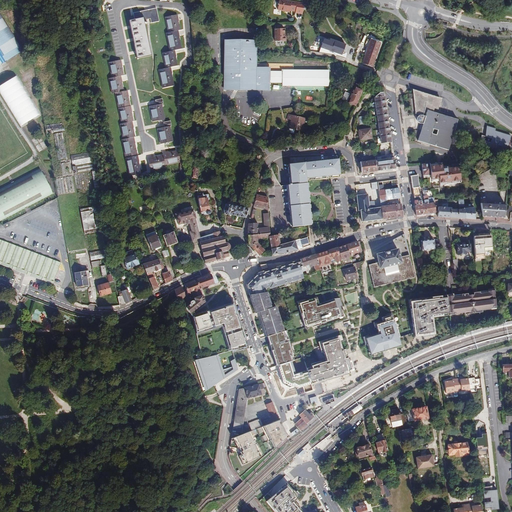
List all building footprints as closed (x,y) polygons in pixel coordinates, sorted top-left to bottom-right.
[(282,0),(278,0),(277,10),(289,11),(290,10),(302,12),(304,3),(282,0)] [(144,10),(147,24),(159,21),(156,8),(144,10)] [(129,21),(137,59),(151,56),(144,24),(147,24),(144,10),(134,12),(136,19),(129,21)] [(0,65),(23,51),(0,13),(0,65)] [(177,66),(174,50),(181,49),(177,31),(179,30),(177,15),(165,17),(168,32),(165,33),(169,51),(162,52),(165,68),(158,69),(162,88),(173,86),(170,67),(177,66)] [(274,29),(275,41),(286,41),(286,36),(285,36),(285,35),(284,28),(274,29)] [(345,44),(324,37),(320,47),(341,55),(345,44)] [(371,40),(367,51),(376,55),(380,43),(371,40)] [(241,85),(254,87),(269,87),(269,82),(282,82),(282,86),(328,86),(328,70),(282,70),(282,71),(282,72),(269,71),(269,69),(256,69),(254,69),(254,41),(227,41),(226,87),(241,85)] [(372,67),(376,55),(367,51),(362,63),(372,67)] [(127,90),(123,91),(120,76),(123,75),(120,60),(109,62),(112,78),(109,78),(112,93),(115,93),(122,123),(120,124),(123,139),(121,140),(129,177),(141,174),(133,137),(134,137),(131,121),(133,121),(127,90)] [(16,76),(0,85),(0,92),(21,126),(40,115),(16,76)] [(347,102),(355,106),(362,90),(364,88),(356,84),(355,87),(354,87),(350,95),(347,102)] [(418,141),(448,150),(457,120),(432,112),(434,108),(437,109),(440,99),(413,90),(416,114),(420,113),(419,113),(419,114),(418,114),(417,115),(417,116),(416,116),(416,117),(416,118),(416,119),(416,120),(417,121),(418,122),(419,123),(420,123),(421,123),(423,124),(418,141)] [(379,93),(375,97),(382,144),(391,142),(390,137),(389,137),(388,135),(390,135),(389,130),(387,130),(387,129),(389,128),(388,123),(386,123),(386,122),(387,122),(387,116),(385,116),(385,115),(386,115),(386,109),(384,109),(384,108),(385,108),(384,102),(383,103),(383,101),(384,101),(383,93),(379,93)] [(156,105),(149,107),(152,122),(165,119),(161,104),(163,104),(162,99),(155,100),(156,105)] [(290,120),(289,128),(307,133),(307,128),(303,127),(305,118),(288,114),(286,119),(290,120)] [(164,127),(157,129),(160,144),(173,142),(169,126),(171,126),(170,121),(163,123),(164,127)] [(64,127),(63,127),(62,123),(46,125),(47,129),(46,129),(46,134),(65,131),(64,127)] [(485,141),(483,148),(486,148),(486,147),(489,147),(489,146),(496,149),(496,151),(500,153),(506,150),(510,136),(500,133),(494,131),(495,129),(487,127),(485,137),(487,137),(486,141),(485,141)] [(360,140),(372,138),(370,128),(358,130),(359,136),(360,140)] [(67,158),(63,132),(58,133),(63,159),(67,158)] [(62,159),(58,133),(54,134),(58,160),(62,159)] [(180,162),(178,150),(163,153),(163,155),(148,158),(150,170),(165,167),(165,165),(180,162)] [(73,166),(93,162),(90,152),(71,156),(73,166)] [(361,173),(376,171),(375,165),(379,165),(380,171),(395,169),(393,155),(374,157),(375,161),(359,163),(361,173)] [(340,174),(338,159),(289,164),(291,184),(289,184),(289,185),(287,185),(292,227),(307,225),(305,206),(302,178),(332,175),(340,174)] [(475,167),(474,159),(466,160),(467,168),(475,167)] [(429,164),(422,165),(423,176),(431,175),(431,178),(431,182),(439,181),(440,186),(461,183),(459,167),(442,170),(442,165),(429,166),(429,164)] [(0,221),(53,194),(40,168),(0,188),(0,221)] [(305,206),(307,225),(311,225),(306,181),(327,178),(340,177),(340,174),(332,175),(302,178),(305,206)] [(415,216),(426,214),(424,203),(422,204),(421,201),(420,201),(419,187),(418,175),(410,176),(415,216)] [(378,189),(381,207),(375,208),(370,209),(369,201),(368,194),(356,195),(358,211),(359,211),(361,211),(362,222),(361,222),(366,221),(370,221),(390,218),(403,217),(401,204),(386,206),(385,200),(400,198),(398,188),(384,190),(383,185),(380,185),(379,182),(377,182),(378,189)] [(424,203),(426,214),(435,213),(434,205),(433,197),(432,189),(422,191),(424,203)] [(210,194),(197,196),(200,212),(205,212),(206,214),(210,213),(208,202),(211,202),(210,194)] [(256,195),(253,206),(268,210),(267,198),(256,195)] [(225,204),(223,211),(224,214),(245,217),(247,209),(243,208),(226,205),(225,204)] [(441,204),(441,207),(438,207),(437,217),(475,219),(473,207),(469,208),(458,209),(451,209),(451,208),(448,207),(448,204),(441,204)] [(482,216),(500,217),(501,205),(481,204),(482,216)] [(84,231),(100,228),(96,210),(103,207),(103,205),(80,209),(84,231)] [(191,236),(192,241),(200,238),(193,210),(176,214),(178,224),(183,223),(184,225),(190,224),(192,231),(190,232),(191,236)] [(257,239),(269,238),(271,246),(271,248),(273,254),(289,252),(296,250),(298,249),(295,241),(284,244),(282,232),(278,233),(278,235),(270,236),(269,228),(264,228),(257,229),(257,223),(249,223),(248,230),(248,235),(248,244),(250,246),(255,251),(259,256),(265,250),(258,242),(257,239)] [(219,231),(200,238),(200,241),(199,242),(205,264),(207,263),(209,263),(210,263),(210,262),(211,262),(212,262),(213,262),(213,261),(217,260),(217,261),(218,261),(218,260),(221,259),(221,260),(222,260),(223,260),(224,259),(223,258),(223,257),(224,257),(224,256),(229,255),(227,251),(229,250),(230,248),(230,247),(230,246),(230,245),(230,244),(228,243),(227,242),(225,242),(224,238),(222,236),(221,236),(219,231)] [(163,236),(167,246),(176,243),(173,232),(163,236)] [(476,236),(475,234),(472,235),(473,237),(476,278),(484,278),(483,269),(493,269),(490,233),(483,234),(483,236),(476,236)] [(160,246),(161,246),(156,234),(147,238),(151,250),(154,248),(160,246)] [(388,242),(375,249),(376,254),(378,260),(378,262),(368,265),(374,287),(415,277),(405,235),(405,234),(400,236),(388,242)] [(179,240),(181,245),(192,241),(191,236),(179,240)] [(496,244),(509,245),(509,237),(496,237),(496,244)] [(306,238),(300,239),(295,241),(298,249),(303,248),(302,245),(308,243),(306,238)] [(422,251),(441,248),(439,239),(434,240),(434,239),(420,241),(422,251)] [(0,261),(54,281),(55,278),(61,263),(0,240),(0,261)] [(308,257),(300,260),(302,267),(300,267),(302,272),(305,271),(305,269),(314,265),(316,271),(320,270),(321,273),(333,270),(344,267),(341,260),(351,257),(350,254),(360,251),(357,242),(355,242),(345,245),(341,247),(332,249),(323,252),(317,254),(313,256),(308,257)] [(470,251),(470,244),(457,245),(457,254),(466,254),(466,252),(470,251)] [(91,261),(108,258),(106,250),(89,253),(91,261)] [(126,269),(138,264),(134,254),(133,255),(131,250),(125,253),(127,257),(122,259),(126,269)] [(142,264),(146,274),(161,269),(160,266),(158,259),(142,264)] [(302,267),(300,260),(289,263),(270,269),(261,271),(262,273),(259,274),(258,275),(252,281),(250,280),(246,284),(249,295),(266,292),(265,289),(296,280),(296,279),(303,276),(302,272),(300,267),(302,267)] [(343,270),(346,281),(357,278),(354,268),(354,267),(353,267),(343,270)] [(88,270),(74,273),(77,287),(89,285),(87,278),(89,278),(88,270)] [(162,273),(165,284),(172,280),(168,271),(165,273),(165,271),(162,272),(162,273)] [(153,290),(161,286),(156,272),(152,274),(152,272),(146,274),(153,290)] [(196,280),(199,289),(214,283),(211,275),(196,280)] [(196,280),(184,285),(188,294),(192,293),(194,298),(201,296),(199,289),(196,280)] [(108,283),(97,286),(101,297),(112,293),(108,283)] [(121,291),(125,304),(132,301),(124,286),(121,287),(123,291),(121,291)] [(185,300),(183,298),(185,297),(181,287),(174,290),(178,298),(179,299),(186,307),(189,305),(185,300)] [(496,307),(494,290),(488,291),(488,292),(480,293),(480,292),(461,294),(461,296),(454,297),(453,295),(447,296),(447,297),(449,313),(454,312),(454,314),(464,313),(467,312),(467,314),(472,313),(472,312),(474,311),(474,313),(479,312),(479,311),(482,310),(491,309),(490,308),(496,307)] [(254,313),(258,312),(266,336),(283,331),(275,307),(271,308),(266,292),(249,295),(254,313)] [(186,307),(190,314),(203,303),(201,296),(194,298),(195,301),(194,301),(193,301),(192,301),(191,301),(191,302),(191,303),(189,305),(186,307)] [(430,316),(449,313),(447,297),(436,299),(436,297),(422,299),(422,301),(412,302),(412,309),(411,309),(414,330),(417,329),(418,337),(429,335),(429,334),(433,334),(430,316)] [(336,317),(342,315),(339,304),(338,305),(336,299),(320,304),(320,305),(317,306),(315,299),(300,303),(301,306),(299,306),(301,312),(300,313),(304,327),(310,325),(310,327),(337,319),(336,317)] [(4,306),(6,312),(14,309),(12,304),(4,306)] [(233,354),(248,349),(234,305),(197,316),(198,317),(192,318),(196,334),(222,325),(230,352),(232,351),(233,354)] [(404,345),(396,319),(394,320),(393,316),(384,319),(385,324),(378,326),(381,337),(376,339),(376,338),(367,341),(372,355),(375,354),(376,357),(394,351),(399,349),(398,346),(404,345)] [(283,331),(266,336),(271,351),(272,355),(274,355),(278,365),(289,362),(292,361),(291,358),(292,358),(288,346),(283,331)] [(338,337),(320,343),(322,348),(340,342),(338,337)] [(340,342),(322,348),(324,356),(326,356),(329,364),(317,368),(316,366),(306,369),(307,371),(307,372),(311,382),(311,384),(313,384),(313,382),(320,380),(321,381),(322,383),(329,380),(328,379),(333,377),(343,374),(343,372),(350,370),(347,362),(349,362),(345,349),(342,350),(340,342)] [(199,354),(196,355),(198,360),(207,390),(214,385),(224,379),(223,376),(215,355),(202,358),(201,354),(199,354)] [(289,362),(278,365),(283,382),(290,386),(293,385),(298,388),(303,386),(311,384),(311,382),(307,372),(302,374),(302,375),(299,376),(299,373),(293,375),(289,362)] [(343,372),(343,374),(352,371),(349,362),(347,362),(350,370),(343,372)] [(398,362),(383,369),(384,371),(399,364),(398,362)] [(511,376),(511,364),(506,365),(506,364),(502,364),(503,371),(505,371),(505,372),(505,373),(509,373),(509,377),(511,376)] [(233,369),(228,372),(223,376),(224,379),(237,370),(236,366),(232,367),(233,369)] [(446,393),(453,392),(454,396),(455,397),(457,397),(458,396),(458,392),(470,390),(468,378),(464,379),(460,380),(459,378),(452,379),(453,380),(448,381),(444,382),(446,393)] [(238,433),(241,433),(246,399),(265,394),(264,388),(266,387),(264,383),(239,389),(232,432),(238,433)] [(316,396),(310,398),(311,404),(318,403),(316,396)] [(264,421),(266,425),(279,419),(272,402),(266,404),(271,418),(264,421)] [(360,404),(352,410),(354,414),(362,408),(360,404)] [(412,409),(414,421),(428,418),(426,407),(412,409)] [(402,425),(402,427),(407,425),(405,413),(400,414),(399,409),(388,411),(392,427),(402,425)] [(300,415),(302,418),(295,424),(299,429),(306,423),(314,416),(311,412),(309,414),(305,410),(300,415)] [(261,427),(263,426),(260,418),(248,423),(251,430),(261,427)] [(261,427),(272,449),(288,436),(279,419),(266,425),(263,426),(261,427)] [(412,438),(409,425),(407,425),(402,427),(397,428),(400,440),(403,439),(404,440),(412,438)] [(250,431),(243,434),(234,438),(241,451),(240,452),(246,464),(261,456),(255,445),(257,444),(250,431)] [(382,452),(387,451),(383,433),(376,435),(377,443),(375,443),(378,452),(381,451),(382,452)] [(461,454),(468,453),(467,443),(457,444),(457,443),(454,443),(452,444),(452,446),(448,446),(448,450),(449,453),(449,455),(455,454),(456,457),(462,456),(461,454)] [(356,448),(359,458),(371,454),(369,445),(356,448)] [(416,458),(418,468),(433,466),(432,455),(416,458)] [(371,467),(360,470),(361,476),(362,476),(363,480),(374,477),(371,467)] [(338,476),(334,470),(329,473),(330,476),(332,479),(338,476)] [(376,486),(383,485),(381,477),(374,478),(376,486)] [(296,511),(295,510),(297,508),(292,502),(298,497),(292,490),(291,490),(286,484),(265,501),(269,506),(271,505),(276,511),(296,511)] [(499,509),(497,489),(491,490),(490,486),(483,487),(485,508),(492,507),(492,510),(499,509)] [(332,492),(335,498),(338,497),(343,495),(339,488),(332,492)] [(352,511),(367,511),(365,504),(364,504),(363,502),(358,503),(359,506),(354,507),(355,510),(352,511)] [(471,506),(471,503),(467,504),(467,511),(482,511),(481,505),(475,506),(471,506)]
